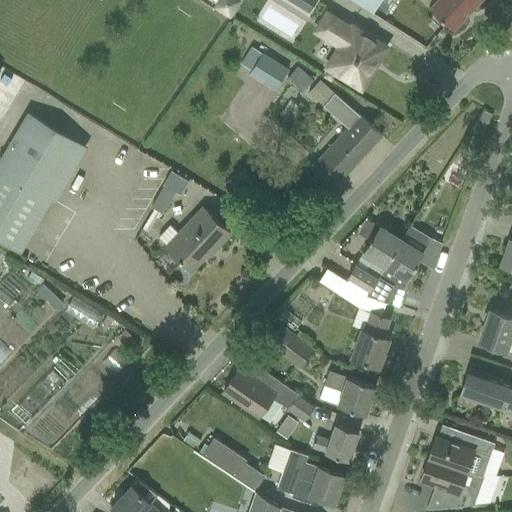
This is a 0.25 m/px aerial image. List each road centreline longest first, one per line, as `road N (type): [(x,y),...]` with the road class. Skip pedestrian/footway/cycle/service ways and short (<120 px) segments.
road 1 (residential): [(60,511),(471,78),(495,70),(511,76)]
road 2 (residential): [(369,511),(511,113)]
